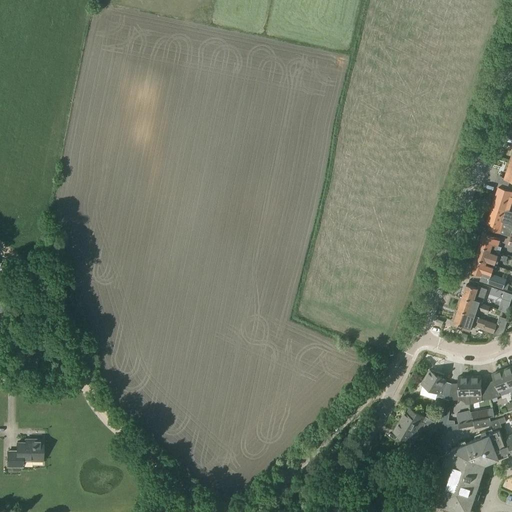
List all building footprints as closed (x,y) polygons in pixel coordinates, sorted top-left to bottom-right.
[(511,192),(498,188),(492,206),(509,211),(511,206),(511,203),(511,192)] [(500,234),(511,237),(511,232),(511,225),(507,224),(511,212),(492,206),(486,224),(489,225),(501,229),(502,229),(500,234)] [(483,233),(479,246),(490,249),(489,252),(497,254),(498,253),(496,252),(498,246),(499,246),(499,244),(500,245),(502,240),(500,240),(501,239),(483,233)] [(479,246),(475,258),(485,262),(485,264),(490,266),(491,264),(493,265),(497,254),(489,252),(490,249),(479,246)] [(475,258),(470,271),(481,275),(489,278),(491,273),(493,265),(491,264),(490,266),(485,264),(485,262),(475,258)] [(481,275),(479,281),(503,289),(507,279),(491,273),(489,278),(481,275)] [(466,285),(462,298),(472,301),(473,299),(479,301),(478,301),(483,303),(486,292),(487,289),(483,288),(477,286),(477,288),(466,285)] [(462,298),(457,310),(468,314),(469,311),(474,313),(475,313),(477,308),(479,309),(478,310),(488,314),(490,306),(481,303),(481,304),(479,303),(478,302),(478,301),(479,301),(473,299),(472,301),(462,298)] [(0,306),(0,332),(1,332),(13,317),(0,306)] [(457,310),(453,323),(463,326),(463,329),(468,331),(469,328),(471,328),(472,324),(471,323),(472,321),(478,323),(480,318),(475,316),(475,315),(474,315),(474,313),(469,311),(468,314),(457,310)] [(487,321),(484,330),(492,332),(492,331),(493,332),(495,324),(487,321)] [(511,366),(502,370),(509,388),(511,394),(511,393),(511,366)] [(423,385),(420,393),(436,398),(436,396),(449,400),(450,388),(441,384),(444,374),(431,370),(430,371),(429,370),(421,384),(423,385)] [(495,384),(488,387),(491,399),(496,397),(500,396),(498,392),(509,388),(502,370),(491,374),(495,384)] [(481,376),(469,377),(470,404),(481,400),(481,399),(491,399),(488,387),(481,387),(481,376)] [(450,388),(449,400),(461,400),(462,400),(465,402),(466,403),(466,404),(470,404),(469,377),(458,377),(458,387),(450,388)] [(405,412),(399,422),(415,432),(419,434),(425,424),(428,418),(417,412),(409,407),(406,413),(405,412)] [(446,417),(446,416),(442,414),(436,423),(441,426),(445,426),(446,417)] [(446,417),(445,426),(453,424),(452,421),(450,418),(446,417)] [(488,418),(473,421),(474,426),(474,429),(492,425),(493,429),(501,426),(500,424),(498,419),(496,420),(490,421),(489,418),(488,418)] [(399,422),(393,432),(402,437),(399,443),(410,449),(413,444),(409,441),(415,432),(399,422)] [(438,432),(441,426),(436,423),(432,429),(438,432)] [(453,424),(445,426),(441,426),(438,432),(434,439),(438,442),(444,433),(449,430),(459,429),(458,424),(453,424)] [(469,511),(474,497),(478,498),(479,494),(476,492),(481,478),(478,477),(479,474),(483,463),(493,459),(494,461),(498,459),(511,454),(508,444),(507,444),(505,438),(502,439),(499,430),(487,435),(485,431),(481,433),(482,437),(470,441),(470,442),(451,449),(445,468),(444,468),(440,481),(437,480),(435,484),(439,485),(431,509),(427,508),(425,511),(469,511)] [(7,451),(7,468),(23,469),(23,462),(44,463),(44,440),(25,439),(25,443),(15,443),(15,451),(7,451)] [(407,479),(404,486),(411,488),(413,481),(407,479)]
